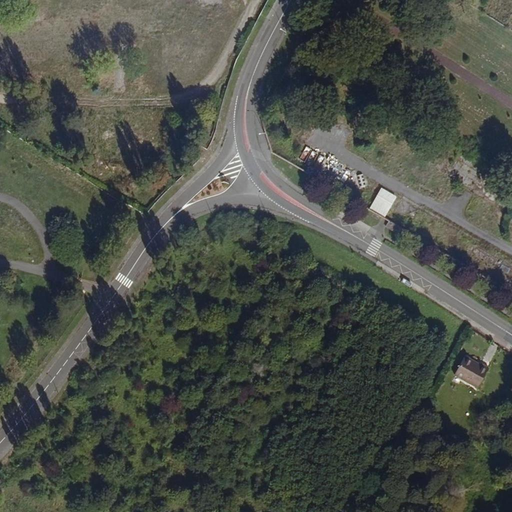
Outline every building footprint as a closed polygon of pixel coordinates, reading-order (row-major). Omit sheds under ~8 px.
[(190,23),(190,11),(70,9),(69,31),(0,30),(0,72),(9,73),(9,57),(17,57),(16,63),(40,64),(40,73),(49,73),(49,57),(139,58),(139,44),(157,44),(157,50),(165,50),(164,62),(187,62),(187,23),(190,23)] [(194,11),(193,35),(204,35),(204,34),(222,35),(222,12),(194,11)] [(136,124),(103,124),(103,154),(136,154),(136,124)] [(396,197),(381,188),(370,208),(384,217),(396,197)] [(481,364),(480,365),(465,357),(454,375),(477,388),(488,368),(481,364)]
